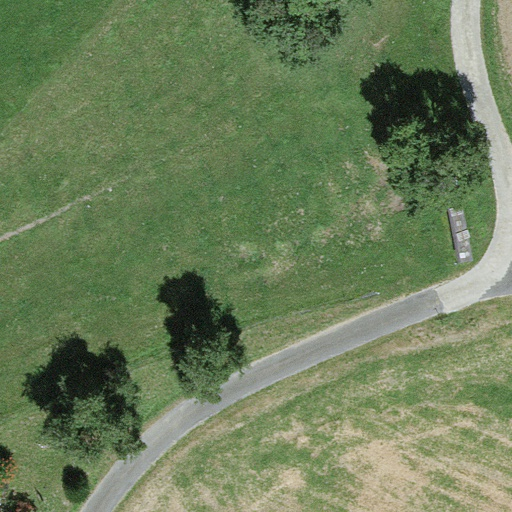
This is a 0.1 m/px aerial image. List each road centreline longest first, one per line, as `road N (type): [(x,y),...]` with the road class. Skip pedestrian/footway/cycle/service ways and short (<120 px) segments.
road 1 (track): [(117,511),(169,448),(319,354),(511,275)]
road 2 (track): [(511,177),(462,0)]
